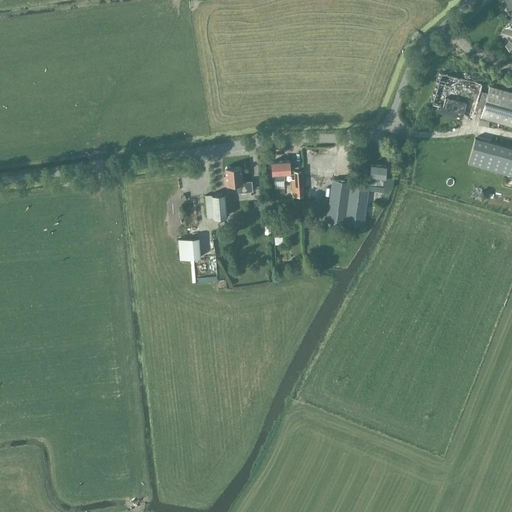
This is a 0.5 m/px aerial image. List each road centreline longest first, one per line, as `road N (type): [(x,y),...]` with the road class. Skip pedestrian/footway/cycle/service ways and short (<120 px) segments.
road 1 (unclassified): [(0,183),(251,145),(368,139),(390,127),(423,47),(474,0)]
road 2 (track): [(453,461),(511,305)]
